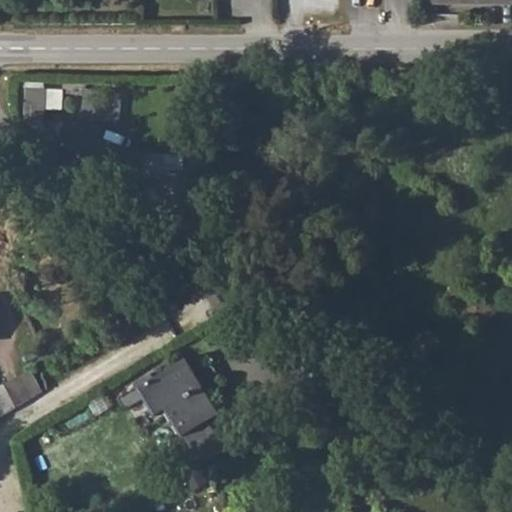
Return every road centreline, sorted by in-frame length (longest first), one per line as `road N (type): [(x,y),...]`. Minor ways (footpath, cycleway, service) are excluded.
road 1 (tertiary): [(0,48),(511,48)]
road 2 (residential): [(226,301),(0,140)]
road 3 (unknown): [(196,280),(186,305),(0,428)]
